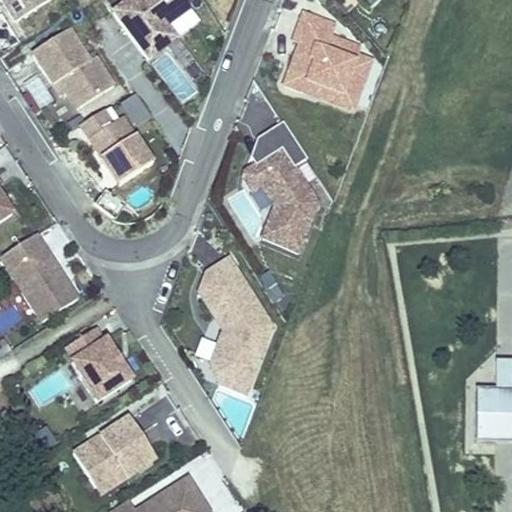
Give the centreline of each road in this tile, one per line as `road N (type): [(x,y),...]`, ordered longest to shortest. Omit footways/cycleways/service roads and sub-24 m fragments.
road 1 (residential): [(127,253),(160,242),(183,216),(265,0)]
road 2 (residential): [(232,457),(140,322),(127,253)]
road 3 (residential): [(0,110),(78,230),(93,245),(127,253)]
